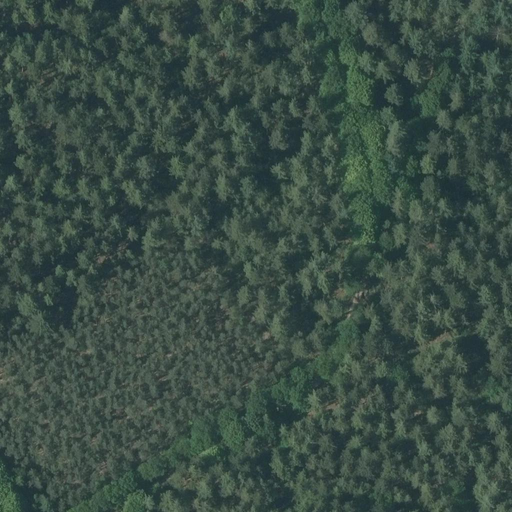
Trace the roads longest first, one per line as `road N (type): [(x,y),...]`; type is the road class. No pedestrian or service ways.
road 1 (track): [(93,511),(326,361),(357,288)]
road 2 (track): [(375,239),(462,0)]
road 3 (track): [(472,511),(441,435),(357,288)]
road 4 (track): [(375,239),(353,119),(314,0)]
